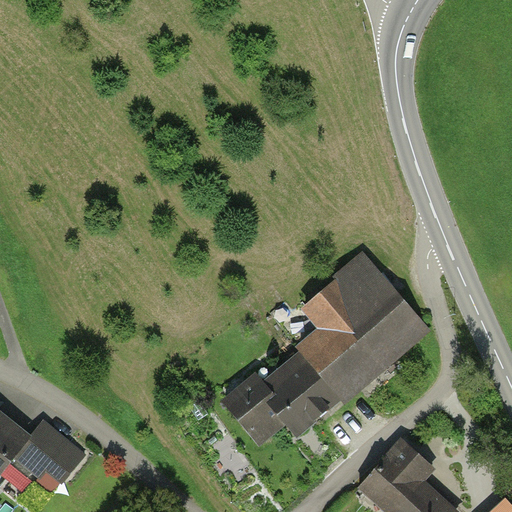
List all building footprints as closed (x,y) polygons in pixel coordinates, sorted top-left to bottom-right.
[(309,356),(355,405),(435,330),(368,258),(311,311),(333,334),(309,356)] [(269,394),(297,424),(314,442),(355,405),(309,356),(269,394)] [(235,411),(270,449),(297,424),(269,394),(262,386),(235,411)] [(0,417),(0,475),(28,440),(0,417)] [(83,456),(52,431),(32,455),(63,480),(83,456)] [(402,440),(362,485),(392,511),(454,511),(421,482),(434,468),(402,440)]
